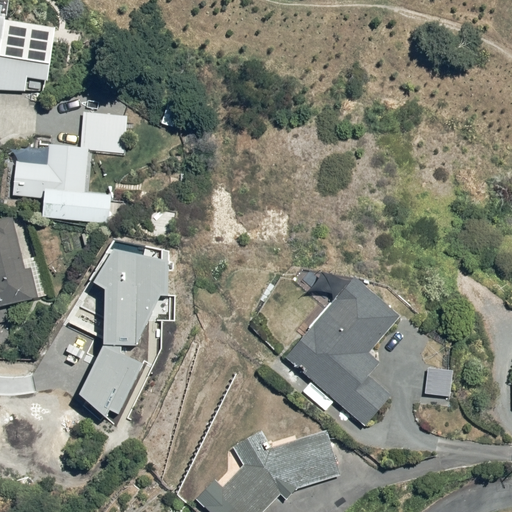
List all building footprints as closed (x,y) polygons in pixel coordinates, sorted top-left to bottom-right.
[(65,23),(0,10),(0,87),(29,93),(33,74),(54,79),(65,23)] [(16,159),(14,194),(47,196),(45,216),(113,220),(115,192),(91,191),(94,151),(128,153),(131,114),(85,111),(84,143),(50,141),(49,161),(16,159)] [(0,307),(53,294),(46,267),(28,272),(14,216),(1,219),(0,212),(0,307)] [(355,272),(284,354),(367,426),(394,394),(373,375),(385,362),(374,352),(406,316),(355,272)] [(210,511),(270,511),(289,490),(343,471),(328,428),(271,448),(264,432),(236,444),(243,460),(223,484),(215,477),(196,500),(210,511)]
